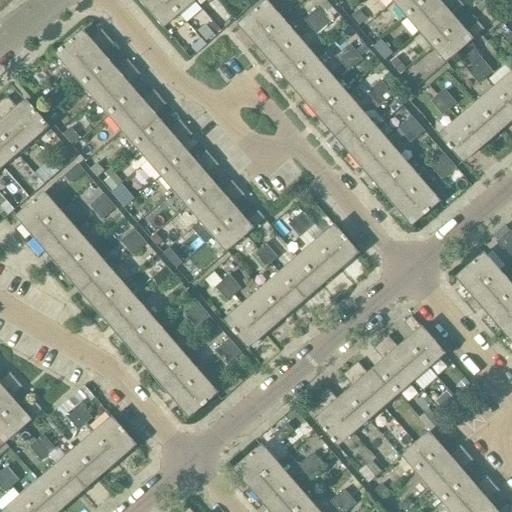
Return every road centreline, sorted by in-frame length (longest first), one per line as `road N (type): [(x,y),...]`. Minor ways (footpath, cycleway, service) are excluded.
road 1 (residential): [(188,461),(409,273)]
road 2 (residential): [(188,461),(90,353),(0,306)]
road 3 (residential): [(409,273),(294,143)]
road 4 (residential): [(511,390),(409,273)]
road 5 (residential): [(214,105),(175,79),(105,0)]
road 6 (residential): [(409,273),(511,186)]
